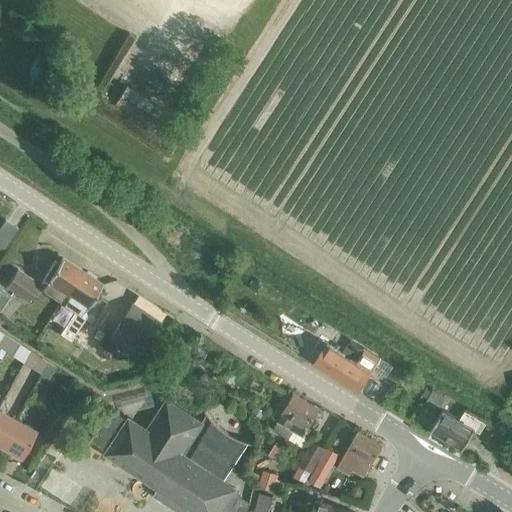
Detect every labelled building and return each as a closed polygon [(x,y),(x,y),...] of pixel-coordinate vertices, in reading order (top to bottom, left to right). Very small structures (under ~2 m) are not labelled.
[(156,133),(169,113),(127,85),(113,106),(156,133)] [(0,244),(4,248),(18,227),(6,219),(0,228),(0,244)] [(81,270),(63,257),(59,263),(55,260),(44,277),(40,283),(18,269),(6,287),(27,301),(36,287),(43,291),(45,288),(62,299),(81,270)] [(72,339),(86,317),(82,314),(91,300),(102,284),(81,270),(62,299),(77,309),(63,332),(72,339)] [(0,310),(11,295),(0,287),(0,310)] [(137,357),(161,321),(133,303),(110,338),(137,357)] [(0,347),(4,351),(12,339),(5,334),(0,341),(0,347)] [(23,361),(30,350),(12,339),(4,351),(12,356),(13,355),(23,361)] [(378,357),(350,340),(341,353),(325,343),(312,362),(357,390),(378,357)] [(41,374),(49,362),(30,350),(23,361),(24,362),(24,363),(41,374)] [(49,379),(57,367),(49,362),(41,374),(49,379)] [(301,434),(317,407),(293,392),(277,419),(272,429),(287,438),(293,429),(301,434)] [(206,413),(200,422),(166,400),(146,430),(128,417),(127,419),(117,412),(111,408),(89,441),(95,445),(105,452),(157,487),(153,494),(180,511),(185,505),(195,511),(244,511),(248,502),(233,492),(237,487),(223,478),(247,442),(255,444),(255,442),(253,442),(247,441),(241,439),(235,436),(230,433),(225,430),(220,426),(215,422),(211,417),(208,414),(205,409),(204,409),(206,413)] [(0,445),(2,446),(17,419),(0,409),(0,445)] [(462,448),(462,447),(473,428),(441,409),(430,428),(462,448)] [(22,457),(37,429),(17,419),(2,446),(22,457)] [(363,476),(381,444),(357,430),(347,447),(341,456),(354,464),(352,469),(363,476)] [(310,440),(297,463),(310,471),(324,448),(310,440)] [(318,487),(337,454),(326,447),(307,480),(318,487)] [(272,489),(277,473),(263,469),(258,485),(272,489)] [(266,511),(272,496),(259,492),(253,511),(252,511),(250,511),(248,511),(247,511),(266,511)] [(354,511),(332,505),(314,500),(309,511),(354,511)]
